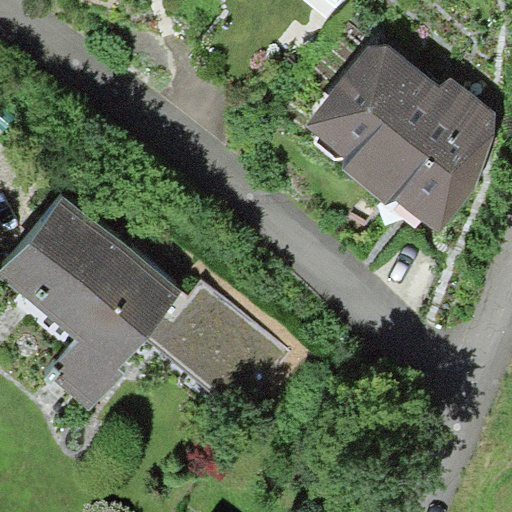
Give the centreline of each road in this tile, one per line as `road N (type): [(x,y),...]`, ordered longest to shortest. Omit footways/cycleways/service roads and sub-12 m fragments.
road 1 (residential): [(0,6),(203,158),(471,387)]
road 2 (residential): [(471,387),(420,511)]
road 3 (residential): [(511,269),(471,387)]
